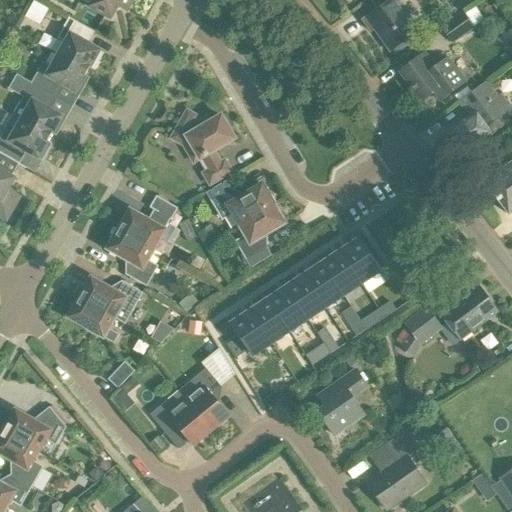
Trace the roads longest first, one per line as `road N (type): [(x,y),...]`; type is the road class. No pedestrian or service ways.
road 1 (residential): [(20,310),(181,23)]
road 2 (residential): [(402,145),(341,193),(321,198),(299,186),(217,46),(181,23)]
road 3 (residential): [(185,494),(20,310)]
road 4 (residential): [(352,511),(294,428),(274,427),(185,494)]
road 5 (tertiary): [(402,145),(287,0)]
road 6 (tertiary): [(511,278),(402,145)]
